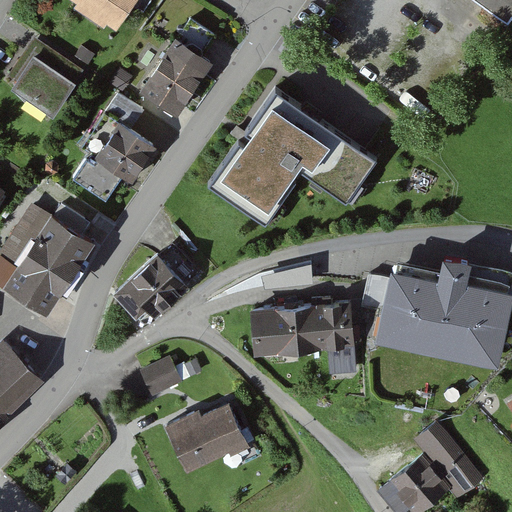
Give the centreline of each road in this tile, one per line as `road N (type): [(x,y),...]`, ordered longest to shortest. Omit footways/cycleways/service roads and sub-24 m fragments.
road 1 (tertiary): [(271,26),(125,239),(69,371)]
road 2 (residential): [(180,311),(240,270),(299,252),(405,236),(511,240)]
road 3 (residential): [(180,311),(337,451),(381,511)]
road 4 (residential): [(69,511),(107,471),(124,424),(117,403),(92,377)]
